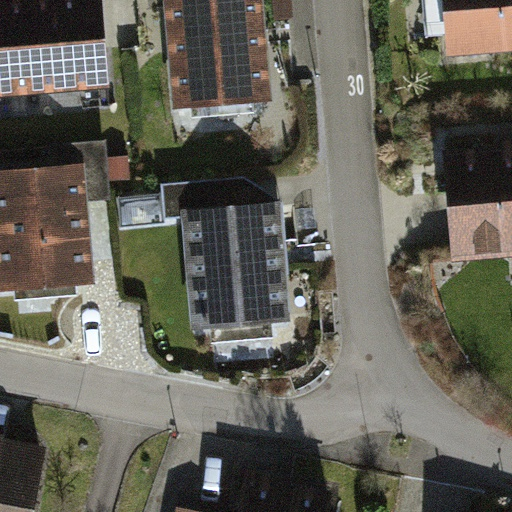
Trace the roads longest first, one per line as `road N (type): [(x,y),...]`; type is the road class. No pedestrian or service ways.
road 1 (residential): [(379,388),(342,0)]
road 2 (residential): [(379,388),(280,418),(0,366)]
road 3 (residential): [(511,465),(379,388)]
